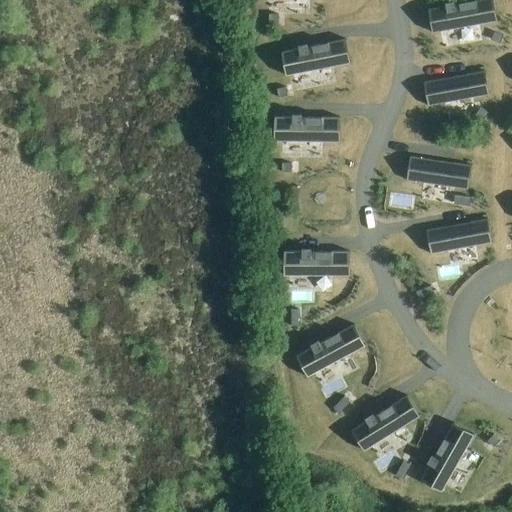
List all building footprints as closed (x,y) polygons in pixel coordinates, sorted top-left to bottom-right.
[(490,0),(474,0),(431,8),(435,32),(494,21),(490,0)] [(269,14),(269,23),(279,23),(279,14),(269,14)] [(494,31),(491,40),(500,43),(503,35),(494,31)] [(343,39),(284,51),(289,75),(348,63),(343,39)] [(482,71),(427,81),(431,105),(487,95),(482,71)] [(286,87),(277,89),(279,97),(288,96),(286,87)] [(481,107),(476,115),(484,120),(489,112),(481,107)] [(278,117),(278,141),(337,142),(337,117),(278,117)] [(413,156),(410,181),(465,189),(469,165),(413,156)] [(282,163),(282,172),(291,172),(292,163),(282,163)] [(455,194),(453,203),(470,206),(471,197),(455,194)] [(485,219),(429,229),(434,253),(489,243),(485,219)] [(287,251),(287,275),(347,275),(347,251),(287,251)] [(431,285),(416,291),(419,300),(435,294),(431,285)] [(291,309),(291,326),(300,326),(300,309),(291,309)] [(352,325),(299,354),(311,375),(363,347),(352,325)] [(345,396),(333,408),(339,414),(351,402),(345,396)] [(405,397),(354,428),(367,449),(418,417),(405,397)] [(452,425),(422,477),(444,489),(473,437),(452,425)] [(494,434),(487,441),(494,447),(500,440),(494,434)] [(404,460),(395,475),(403,479),(411,465),(404,460)]
